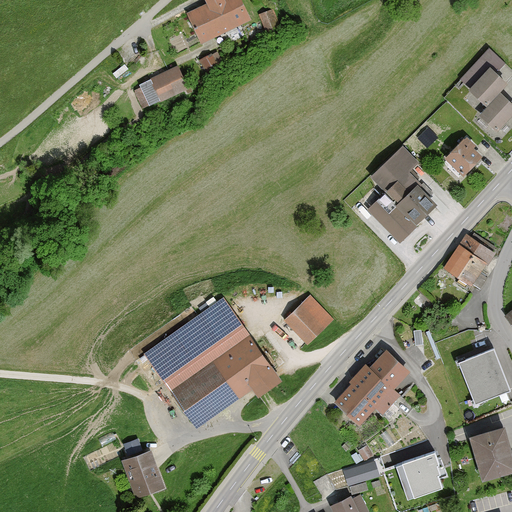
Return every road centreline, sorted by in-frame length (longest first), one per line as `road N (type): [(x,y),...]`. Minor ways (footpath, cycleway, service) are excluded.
road 1 (tertiary): [(508,173),(311,387),(214,511)]
road 2 (residential): [(165,0),(0,142)]
road 3 (track): [(153,398),(98,381),(0,373)]
